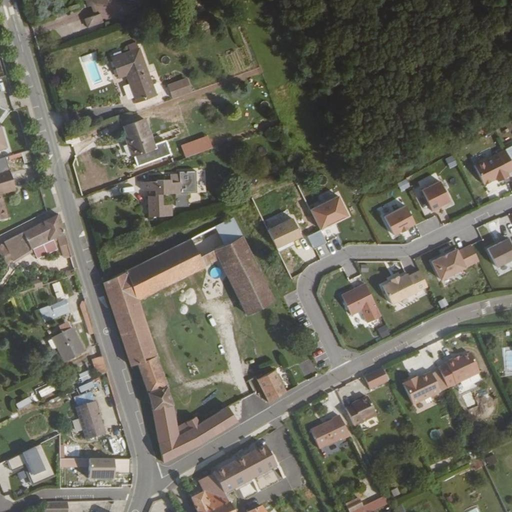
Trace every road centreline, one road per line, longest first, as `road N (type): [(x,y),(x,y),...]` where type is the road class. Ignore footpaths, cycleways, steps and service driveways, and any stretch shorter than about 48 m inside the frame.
road 1 (tertiary): [(8,0),(145,480)]
road 2 (residential): [(511,201),(394,250),(349,251),(318,267),(305,285),(309,303),(343,373)]
road 3 (residential): [(343,373),(145,480)]
road 4 (residential): [(511,302),(467,312),(343,373)]
road 5 (residential): [(140,495),(43,492),(4,511)]
